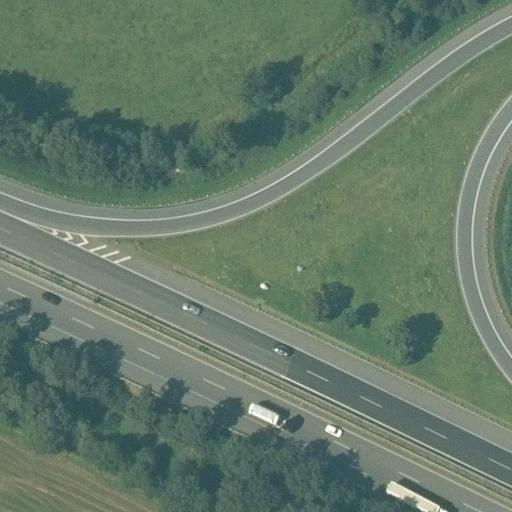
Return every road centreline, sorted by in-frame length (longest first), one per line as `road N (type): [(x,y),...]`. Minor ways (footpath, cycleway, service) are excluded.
road 1 (motorway): [(511,32),(335,163),(217,225),(112,235),(0,227)]
road 2 (motorway): [(511,480),(0,235)]
road 3 (motorway): [(0,292),(460,511)]
road 4 (motorway): [(511,379),(483,337),(462,240),(483,155),(511,112)]
